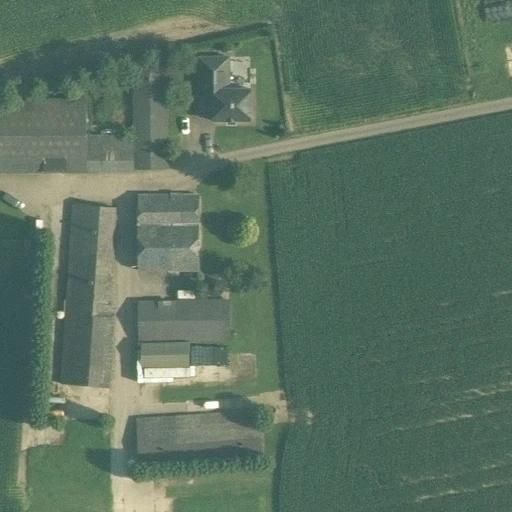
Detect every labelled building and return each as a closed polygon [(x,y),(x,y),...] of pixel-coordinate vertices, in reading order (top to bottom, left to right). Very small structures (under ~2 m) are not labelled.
[(200,58),(200,76),(200,118),(214,118),(214,122),(250,122),(250,90),(229,90),(229,76),(229,58),(200,58)] [(0,99),(0,174),(135,173),(135,170),(168,169),(167,61),(132,62),(133,135),(86,135),(86,99),(0,99)] [(198,271),(198,225),(198,196),(138,196),(138,271),(198,271)] [(61,385),(110,388),(115,306),(111,305),(114,257),(113,257),(116,208),(72,205),(61,385)] [(228,300),(138,302),(139,342),(229,341),(228,300)] [(189,346),(188,372),(221,372),(222,347),(189,346)] [(259,410),(136,420),(140,472),(263,461),(259,410)]
